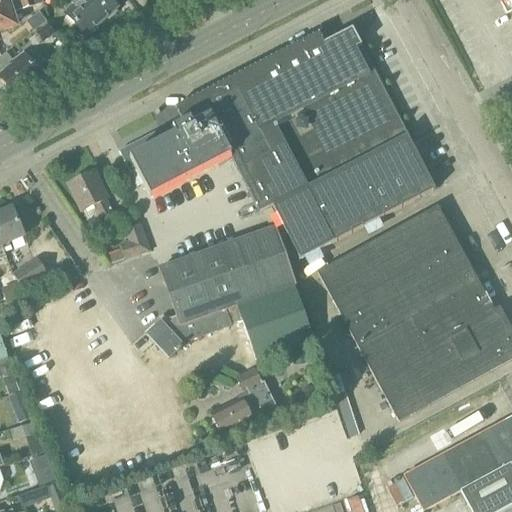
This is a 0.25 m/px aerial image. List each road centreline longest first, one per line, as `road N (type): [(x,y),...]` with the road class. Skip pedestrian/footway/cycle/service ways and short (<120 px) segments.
road 1 (tertiary): [(0,148),(289,0)]
road 2 (unclassified): [(511,201),(401,0)]
